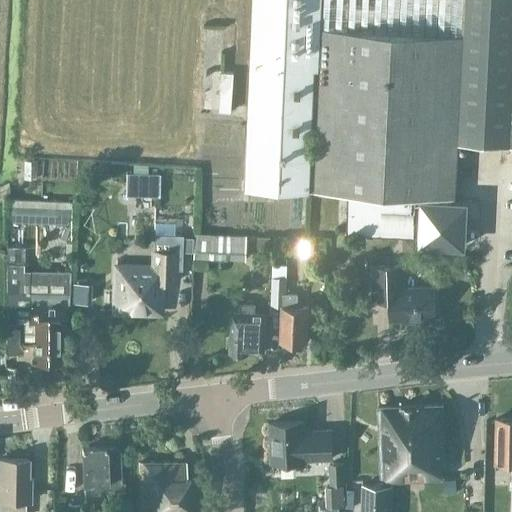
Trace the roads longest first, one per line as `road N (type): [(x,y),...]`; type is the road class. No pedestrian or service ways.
road 1 (tertiary): [(212,397),(511,364)]
road 2 (tertiary): [(0,423),(212,397)]
